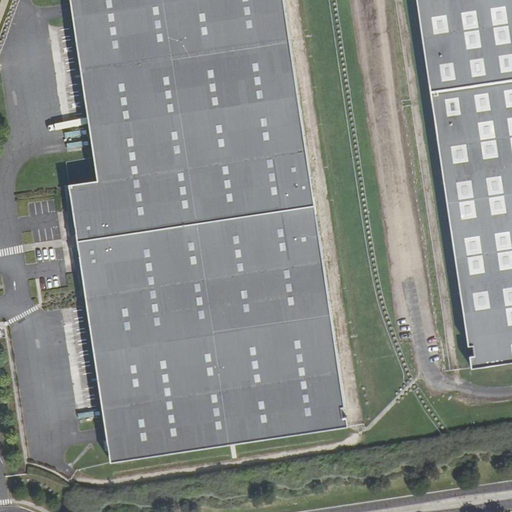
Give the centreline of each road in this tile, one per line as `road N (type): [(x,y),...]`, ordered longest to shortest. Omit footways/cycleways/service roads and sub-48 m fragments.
road 1 (unclassified): [(4,223),(40,447),(79,480),(102,484),(351,444),(357,429),(293,0)]
road 2 (unclassified): [(24,0),(23,128),(3,180),(4,223)]
road 3 (unclassified): [(511,485),(330,511)]
